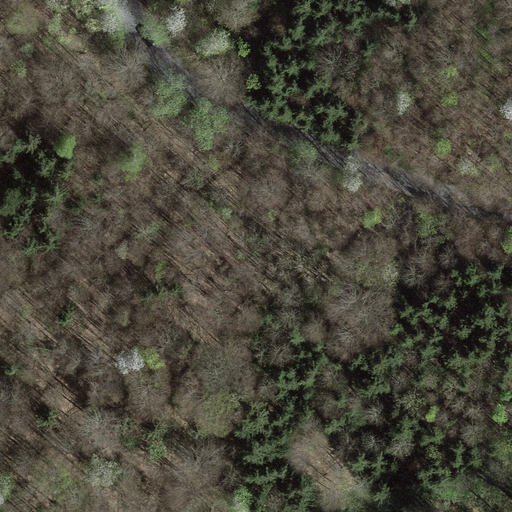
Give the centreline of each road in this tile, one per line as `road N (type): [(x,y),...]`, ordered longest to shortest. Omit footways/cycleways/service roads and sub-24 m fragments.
road 1 (unclassified): [(129,0),(154,57),(193,89),(255,121),(511,217)]
road 2 (track): [(0,442),(115,302),(178,192),(242,146),(255,121)]
road 3 (track): [(511,479),(295,511)]
